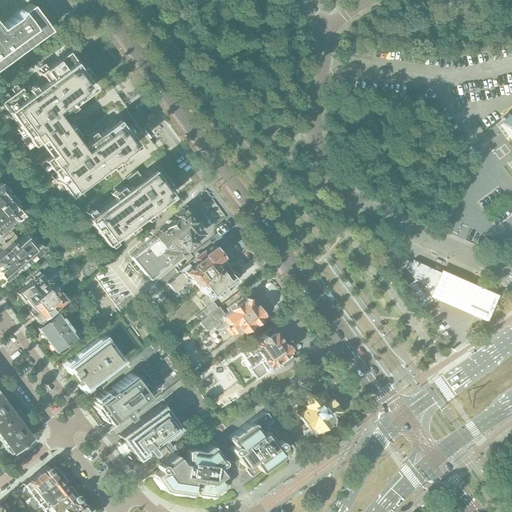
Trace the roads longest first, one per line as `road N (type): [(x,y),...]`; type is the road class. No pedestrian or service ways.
road 1 (tertiary): [(403,419),(95,0)]
road 2 (residential): [(511,277),(338,188),(313,126),(330,28)]
road 3 (primary): [(511,343),(403,419)]
road 4 (residential): [(81,420),(6,319)]
